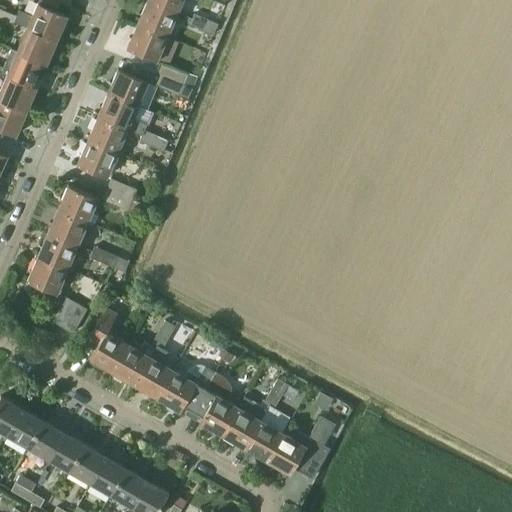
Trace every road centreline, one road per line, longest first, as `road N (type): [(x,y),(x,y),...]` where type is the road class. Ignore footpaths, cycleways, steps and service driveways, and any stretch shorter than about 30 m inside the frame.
road 1 (residential): [(0,346),(275,500),(269,511)]
road 2 (residential): [(113,0),(0,259)]
